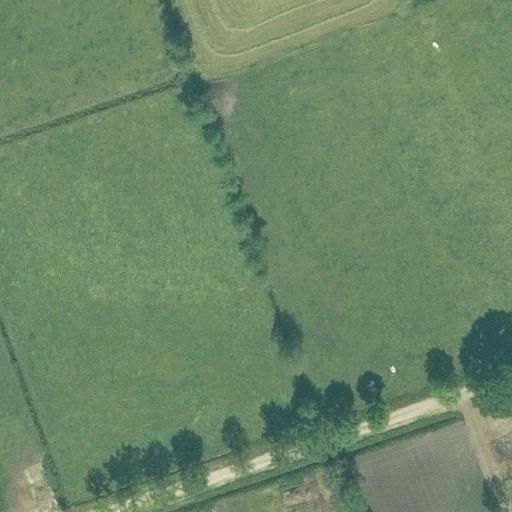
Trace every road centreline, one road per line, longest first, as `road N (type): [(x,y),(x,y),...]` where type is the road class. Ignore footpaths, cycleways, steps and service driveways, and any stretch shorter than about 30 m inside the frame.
road 1 (track): [(105,511),(511,375)]
road 2 (track): [(463,391),(511,511)]
